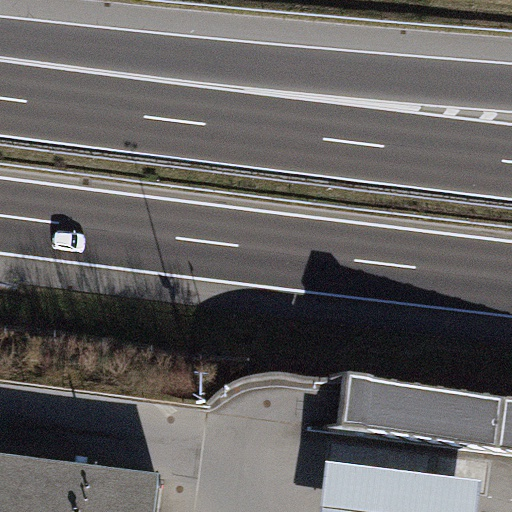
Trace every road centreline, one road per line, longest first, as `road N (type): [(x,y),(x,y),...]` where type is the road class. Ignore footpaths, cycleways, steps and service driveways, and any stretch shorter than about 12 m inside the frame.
road 1 (motorway): [(511,160),(0,96)]
road 2 (motorway): [(0,218),(511,282)]
road 3 (motorway): [(511,99),(0,87)]
